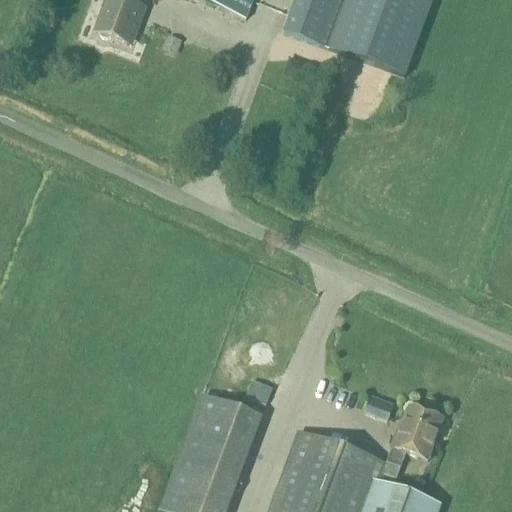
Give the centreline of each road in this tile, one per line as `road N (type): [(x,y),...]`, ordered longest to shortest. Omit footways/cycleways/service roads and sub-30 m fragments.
road 1 (unclassified): [(511,347),(0,116)]
road 2 (track): [(200,206),(271,0)]
